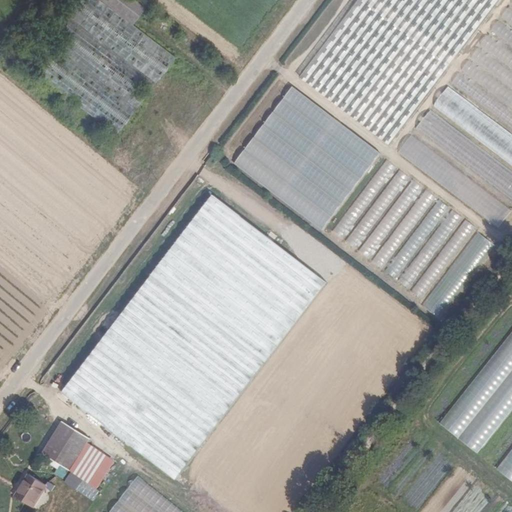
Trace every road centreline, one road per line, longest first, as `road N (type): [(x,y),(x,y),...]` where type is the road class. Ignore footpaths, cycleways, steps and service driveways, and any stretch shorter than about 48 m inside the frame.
road 1 (residential): [(303,0),(0,405)]
road 2 (track): [(511,267),(325,511)]
